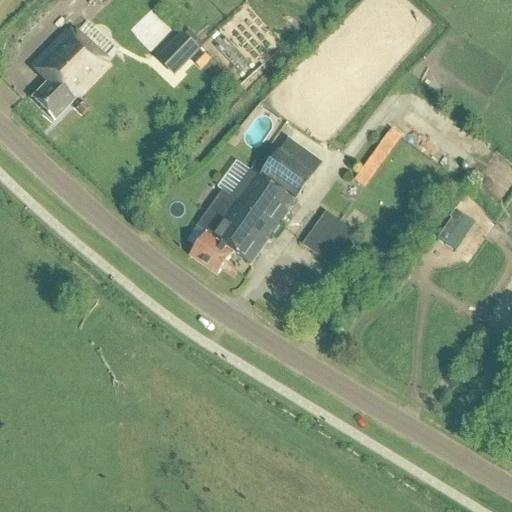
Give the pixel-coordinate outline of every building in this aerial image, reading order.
[(278,39),(289,29),(280,19),(269,30),(278,39)] [(54,123),(106,70),(69,31),(31,69),(46,84),(31,100),(54,123)] [(154,65),(172,82),(198,55),(180,38),(154,65)] [(205,57),(196,66),(201,72),(211,62),(205,57)] [(81,104),(75,111),(83,119),(90,112),(81,104)] [(392,131),(355,182),(365,189),(402,138),(392,131)] [(253,172),(233,201),(223,194),(209,214),(207,217),(198,211),(192,221),(200,226),(199,227),(209,234),(191,259),(218,278),(235,255),(251,266),(322,167),(288,141),(261,177),(253,172)] [(352,184),(346,193),(352,197),(358,189),(352,184)] [(439,238),(447,244),(465,218),(455,211),(450,219),(452,220),(439,238)] [(358,238),(325,215),(303,247),(336,270),(358,238)] [(414,229),(381,278),(390,284),(423,235),(414,229)]
